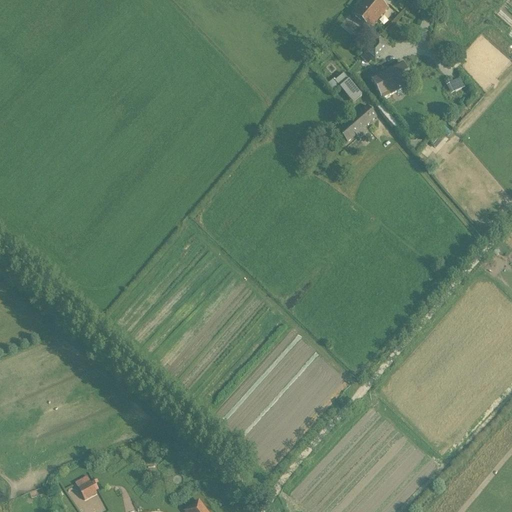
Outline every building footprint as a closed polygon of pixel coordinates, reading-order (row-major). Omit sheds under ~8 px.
[(369,29),(388,8),(378,0),(364,0),(352,15),(369,29)] [(376,59),(387,47),(378,39),(367,51),(376,59)] [(360,57),(366,62),(371,57),(365,51),(360,57)] [(381,100),(412,84),(401,63),(370,80),(381,100)] [(343,74),(335,81),(353,104),(362,96),(343,74)] [(446,83),(451,93),(464,87),(460,77),(446,83)] [(366,106),(337,132),(347,144),(355,137),(358,140),(367,132),(364,129),(377,118),(366,106)] [(437,133),(429,143),(434,148),(443,138),(437,133)] [(417,150),(420,145),(421,145),(421,140),(408,141),(408,146),(409,146),(413,150),(417,150)] [(84,501),(97,494),(89,481),(77,488),(84,501)] [(184,511),(206,511),(198,501),(184,511)]
